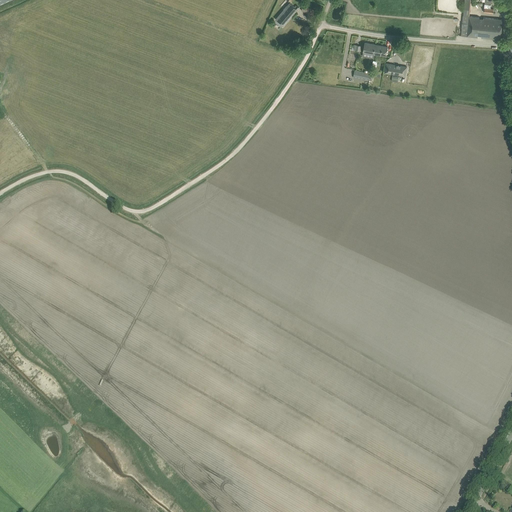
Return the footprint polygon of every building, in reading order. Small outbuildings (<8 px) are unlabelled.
[(463,16),(461,35),(477,37),(478,35),(481,35),(481,37),(500,39),(502,19),(497,19),(483,17),(483,19),(479,19),(480,17),(469,16),(470,0),(464,0),(463,16)] [(485,0),(484,12),(488,13),(493,13),(493,9),(490,9),(491,0),(485,0)] [(276,19),(284,25),(297,9),(299,7),(297,5),(295,8),(290,3),(276,19)] [(304,5),(301,10),(315,16),(317,11),(304,5)] [(363,52),(375,54),(376,50),(375,50),(376,44),(365,42),(363,52)] [(376,50),(375,54),(386,56),(388,46),(376,44),(375,50),(376,50)] [(386,63),(385,68),(385,73),(405,76),(406,72),(407,67),(386,63)] [(355,70),(353,77),(368,80),(370,73),(355,70)]
